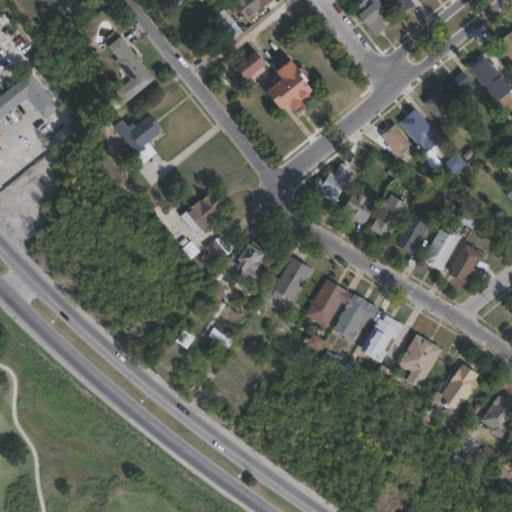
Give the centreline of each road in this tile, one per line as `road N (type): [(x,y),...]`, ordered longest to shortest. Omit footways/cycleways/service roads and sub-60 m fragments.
road 1 (residential): [(511,359),(274,214),(274,187),(130,0)]
road 2 (primary): [(306,511),(147,388),(0,246)]
road 3 (primary): [(0,288),(117,398),(263,511)]
road 4 (residential): [(386,80),(381,96),(274,187)]
road 5 (residential): [(386,80),(408,74),(499,0)]
